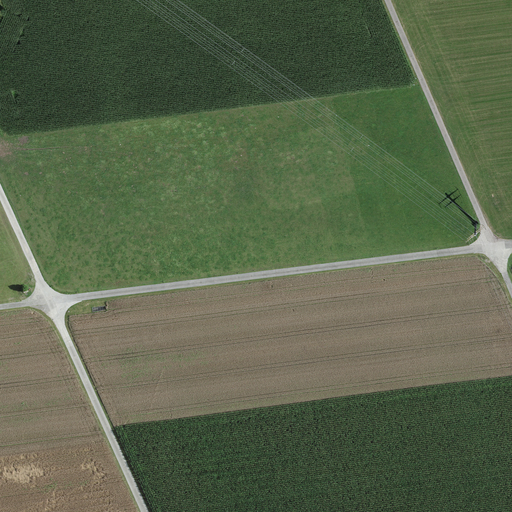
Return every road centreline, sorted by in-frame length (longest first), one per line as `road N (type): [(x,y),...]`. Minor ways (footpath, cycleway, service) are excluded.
road 1 (track): [(511,247),(51,302)]
road 2 (track): [(387,0),(493,249)]
road 3 (residential): [(145,511),(51,302)]
road 4 (track): [(51,302),(0,190)]
